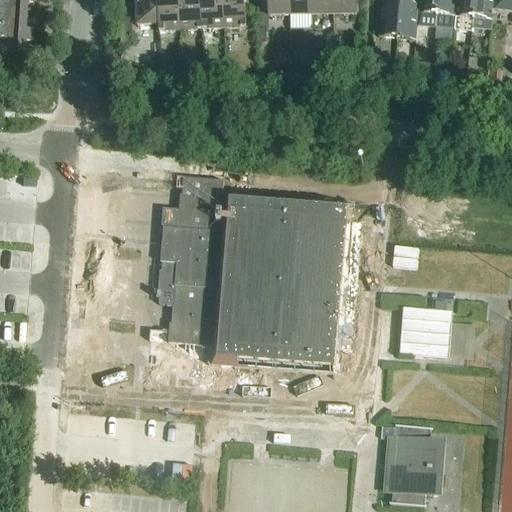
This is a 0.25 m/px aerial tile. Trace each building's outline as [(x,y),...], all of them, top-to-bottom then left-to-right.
[(33,0),(29,0),(0,0),(0,17),(23,19),(24,5),(32,6),(33,0)] [(134,0),(136,28),(158,27),(157,0),(134,0)] [(157,0),(158,27),(158,34),(180,33),(178,0),(157,0)] [(178,0),(180,33),(202,32),(200,0),(178,0)] [(223,31),(221,0),(200,0),(202,32),(223,31)] [(221,0),(223,31),(246,30),(244,0),(221,0)] [(267,0),(267,18),(290,18),(289,0),(267,0)] [(289,0),(290,18),(311,18),(311,0),(289,0)] [(333,18),(332,0),(311,0),(311,18),(333,18)] [(355,18),(354,0),(332,0),(333,18),(355,18)] [(397,41),(400,0),(393,0),(393,4),(382,2),(378,40),(397,41)] [(400,0),(397,41),(415,43),(417,28),(419,6),(407,5),(407,0),(400,0)] [(419,0),(419,6),(417,28),(435,30),(435,29),(436,18),(438,0),(419,0)] [(438,0),(436,18),(435,29),(454,31),(455,20),(456,0),(438,0)] [(456,0),(455,20),(473,22),(475,0),(456,0)] [(475,0),(473,22),(474,22),(473,32),(491,33),(492,23),(493,12),(494,0),(475,0)] [(511,0),(494,0),(493,12),(511,13),(511,0)] [(0,35),(30,37),(31,33),(22,32),(23,19),(0,17),(0,35)] [(120,35),(121,50),(130,49),(129,36),(133,36),(132,20),(122,21),(123,35),(120,35)] [(267,31),(256,31),(256,46),(267,46),(267,31)] [(30,37),(0,35),(0,64),(6,64),(6,57),(21,58),(21,57),(20,56),(21,44),(30,44),(30,37)] [(302,50),(311,50),(311,36),(302,36),(302,50)] [(322,36),(311,36),(311,50),(322,50),(322,36)] [(356,40),(356,55),(367,54),(366,40),(356,40)] [(467,61),(465,81),(470,81),(472,82),(474,62),(467,61)] [(410,88),(410,92),(427,94),(429,68),(412,67),(411,76),(410,88)] [(183,79),(184,70),(165,70),(165,78),(183,79)] [(488,73),(487,83),(486,99),(500,100),(502,74),(488,73)] [(224,83),(224,75),(209,75),(209,84),(224,83)] [(411,76),(399,75),(398,87),(410,88),(411,76)] [(372,83),(372,86),(382,86),(382,84),(383,77),(373,76),(372,83)] [(291,89),(291,91),(313,91),(313,90),(313,79),(291,79),(291,89)] [(452,97),(469,98),(470,81),(465,81),(453,80),(452,97)] [(472,82),(470,81),(469,98),(486,99),(487,83),(472,82)] [(432,83),(431,93),(447,94),(448,84),(432,83)] [(172,308),(170,335),(150,333),(147,389),(258,394),(259,372),(332,377),(332,381),(333,381),(336,359),(352,361),(362,227),(347,226),(348,204),(347,203),(346,207),(222,197),(223,184),(183,180),(180,213),(162,211),(160,236),(167,236),(166,241),(166,249),(163,249),(159,296),(157,295),(156,301),(159,301),(158,307),(172,308)] [(403,311),(399,359),(423,361),(448,363),(452,315),(403,311)] [(397,429),(396,443),(389,442),(384,494),(392,495),(391,508),(424,511),(425,497),(437,498),(441,446),(429,445),(429,432),(397,429)]
